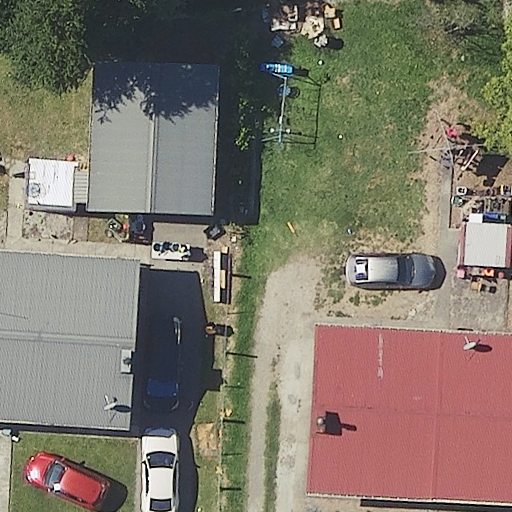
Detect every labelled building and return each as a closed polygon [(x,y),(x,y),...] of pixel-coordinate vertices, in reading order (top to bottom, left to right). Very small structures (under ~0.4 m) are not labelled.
[(511,34),(483,35),(483,112),(511,111),(511,34)] [(195,209),(201,55),(25,48),(19,202),(195,209)] [(504,185),(440,180),(434,262),(498,267),(504,185)] [(0,413),(109,421),(120,249),(71,246),(73,215),(7,211),(5,242),(0,242),(0,413)] [(511,336),(309,325),(300,489),(511,500),(511,336)]
